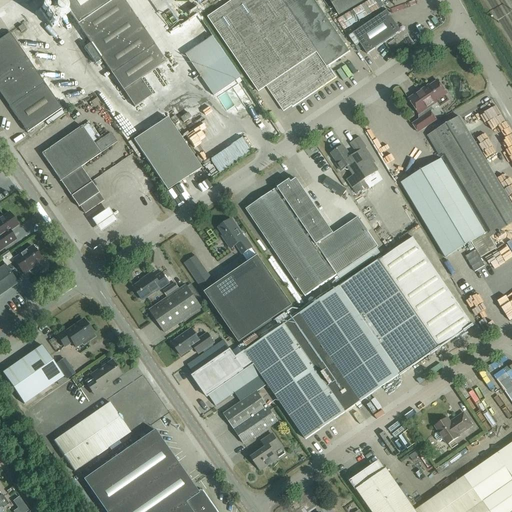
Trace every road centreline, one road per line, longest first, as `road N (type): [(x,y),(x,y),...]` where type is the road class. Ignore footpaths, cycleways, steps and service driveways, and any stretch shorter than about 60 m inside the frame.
road 1 (unclassified): [(89,277),(466,25)]
road 2 (unclassified): [(257,511),(511,341)]
road 3 (tertiary): [(253,511),(89,277)]
road 4 (tertiary): [(89,277),(0,147)]
